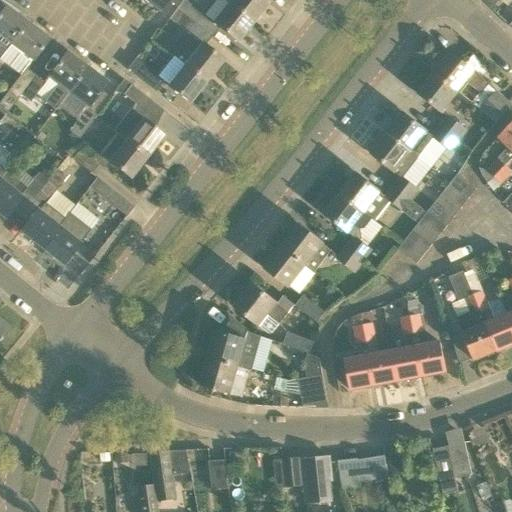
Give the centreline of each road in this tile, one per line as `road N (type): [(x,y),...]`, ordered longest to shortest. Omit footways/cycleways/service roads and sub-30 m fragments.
road 1 (residential): [(115,365),(254,213),(428,0)]
road 2 (residential): [(337,0),(75,337)]
road 3 (residential): [(115,365),(173,409),(266,430),(396,427),(511,391)]
road 4 (unknown): [(335,429),(322,332),(328,322),(458,255),(511,241)]
road 5 (residential): [(75,337),(51,369),(22,437),(15,511)]
road 6 (residential): [(38,511),(57,446),(115,365)]
